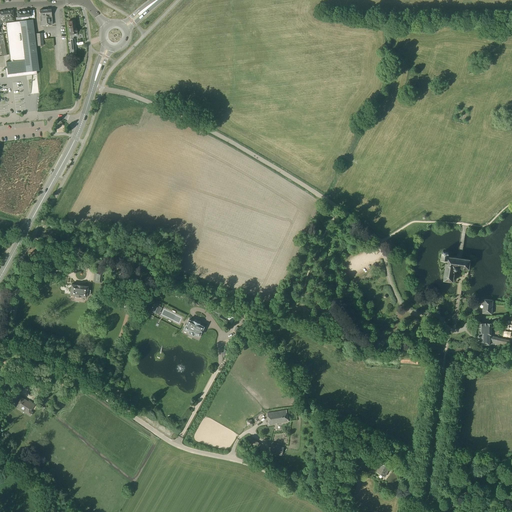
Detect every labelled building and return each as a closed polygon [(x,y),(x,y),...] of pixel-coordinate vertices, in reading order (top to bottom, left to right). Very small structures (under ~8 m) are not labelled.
[(51,9),(39,10),(39,16),(40,16),(40,22),(40,26),(52,25),(51,9)] [(0,22),(14,21),(13,16),(13,10),(6,11),(0,11),(0,22)] [(31,16),(30,11),(25,11),(24,11),(22,11),(22,12),(17,12),(18,18),(20,17),(21,20),(28,19),(28,16),(31,16)] [(32,20),(5,23),(10,61),(6,62),(7,74),(17,73),(36,71),(38,71),(32,20)] [(75,28),(75,21),(68,22),(69,34),(72,34),(73,36),(73,37),(76,36),(77,35),(76,28),(75,28)] [(76,54),(74,39),(69,40),(70,43),(68,43),(67,43),(68,46),(69,46),(70,54),(76,54)] [(469,269),(470,259),(461,258),(457,258),(448,257),(449,253),(442,253),(441,259),(446,260),(444,280),(453,281),(454,270),(456,270),(457,270),(458,269),(458,267),(469,269)] [(101,283),(102,272),(94,271),(93,282),(101,283)] [(90,291),(87,290),(88,286),(82,286),(82,285),(76,285),(71,284),(69,296),(86,298),(87,295),(89,295),(90,291)] [(492,314),(493,300),(484,299),(483,313),(492,314)] [(134,310),(136,305),(125,302),(124,307),(134,310)] [(194,322),(189,320),(184,329),(189,331),(188,333),(194,336),(195,334),(200,336),(204,327),(199,325),(200,324),(194,321),(194,322)] [(491,335),(491,323),(480,323),(480,331),(479,331),(479,335),(478,335),(478,336),(479,337),(479,339),(480,339),(480,345),(490,345),(490,335),(491,335)] [(511,348),(511,340),(492,336),(490,343),(511,348)] [(418,364),(418,359),(411,358),(412,355),(401,354),(400,363),(418,364)] [(19,388),(23,394),(33,389),(30,382),(19,388)] [(30,403),(21,397),(17,403),(13,401),(11,404),(30,416),(33,412),(31,411),(34,406),(34,405),(31,402),(30,403)] [(269,425),(288,422),(286,410),(267,413),(269,425)] [(282,456),(284,447),(271,444),(269,453),(282,456)] [(385,477),(389,468),(381,464),(377,472),(385,477)] [(357,494),(362,481),(357,479),(352,492),(357,494)]
